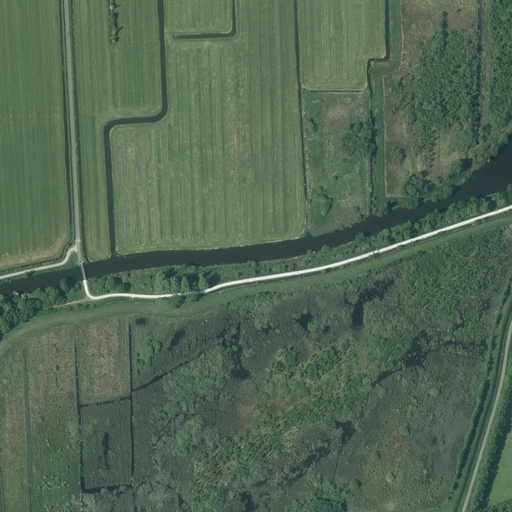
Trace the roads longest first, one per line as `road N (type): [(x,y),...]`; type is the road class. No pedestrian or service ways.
road 1 (track): [(0,346),(64,319),(190,307),(317,280),(511,223)]
road 2 (track): [(511,283),(444,511)]
